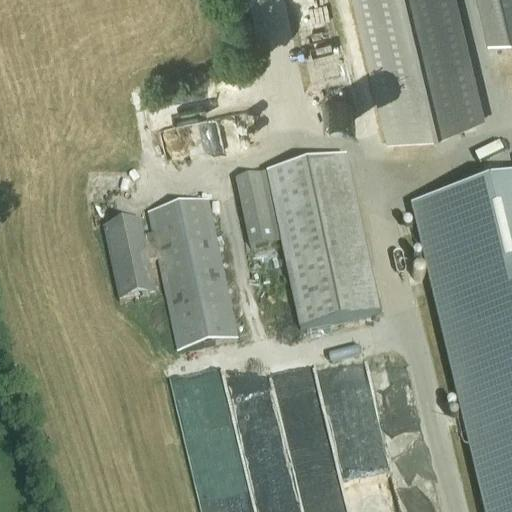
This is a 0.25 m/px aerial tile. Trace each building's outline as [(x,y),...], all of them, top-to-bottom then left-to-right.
[(456,0),(352,0),(386,142),(484,119),(456,0)] [(511,0),(477,0),(487,43),(511,37),(511,0)] [(323,105),(322,112),(323,119),(328,125),(334,128),(341,128),(347,125),(351,119),(353,112),(351,105),(347,100),(341,97),(334,97),(328,100),(323,105)] [(380,316),(347,159),(235,183),(249,251),(280,244),(299,333),(380,316)] [(511,511),(511,184),(410,209),(482,511),(511,511)] [(178,354),(237,341),(208,203),(147,216),(152,237),(143,239),(140,222),(103,230),(119,303),(155,296),(149,263),(158,261),(178,354)]
